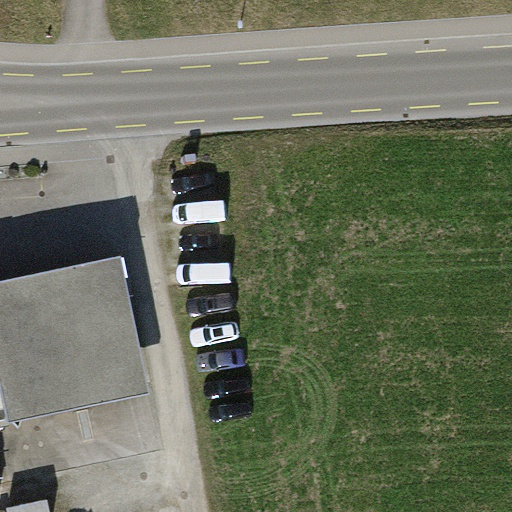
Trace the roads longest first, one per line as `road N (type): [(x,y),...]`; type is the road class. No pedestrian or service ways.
road 1 (tertiary): [(511,71),(0,101)]
road 2 (track): [(195,511),(114,96)]
